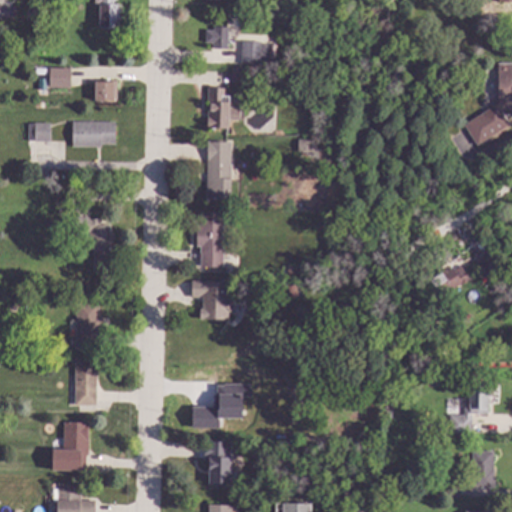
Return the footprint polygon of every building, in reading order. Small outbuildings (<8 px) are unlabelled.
[(112,0),(112,5),(118,5),(118,18),(120,18),(120,21),(118,21),(118,29),(98,29),(99,6),(93,6),(93,0),(112,0)] [(228,28),(227,50),(212,50),(212,44),(205,44),(205,31),(213,31),(213,28),(228,28)] [(259,57),(265,57),(265,65),(240,65),(240,42),(259,42),(259,57)] [(511,116),(503,116),(509,125),(476,147),(463,126),(496,105),(497,108),(497,65),(511,64),(511,116)] [(71,70),(70,89),(48,89),(49,69),(71,70)] [(301,75),(294,84),(288,79),(295,70),(301,75)] [(116,103),(94,102),(95,81),(97,81),(116,81),(116,103)] [(223,88),(223,96),(227,96),(226,108),(238,108),(237,121),(226,121),(226,128),(206,129),(207,88),(223,88)] [(114,145),(100,145),(100,148),(71,148),(71,123),(114,123),(114,145)] [(50,143),(27,142),(27,125),(34,125),(34,124),(50,124),(50,143)] [(311,152),(296,152),(296,140),(311,141),(311,152)] [(230,200),(206,200),(206,143),(230,143),(230,200)] [(222,268),(199,268),(199,247),(195,247),(195,227),(199,227),(199,213),(222,213),(222,268)] [(89,220),(101,220),(101,226),(107,225),(113,246),(113,273),(92,273),(92,253),(93,252),(88,234),(73,234),(73,219),(88,219),(89,220)] [(499,268),(484,277),(483,274),(480,276),(475,268),(478,266),(476,263),(492,254),(499,268)] [(468,281),(438,299),(427,281),(446,269),(447,271),(451,268),(453,271),(460,267),(468,281)] [(229,293),(227,293),(227,301),(231,301),(231,312),(226,312),(226,320),(198,319),(198,310),(200,310),(200,298),(190,298),(190,281),(229,282),(229,293)] [(30,295),(17,295),(18,286),(30,287),(30,295)] [(98,304),(98,317),(100,317),(100,337),(97,337),(97,349),(74,348),(76,303),(98,304)] [(453,368),(439,368),(438,357),(452,357),(453,368)] [(95,406),(74,406),(74,359),(96,360),(95,406)] [(193,429),(217,429),(217,419),(240,419),(241,397),(248,398),(248,385),(213,384),(213,408),(193,407),(193,429)] [(487,388),(489,388),(489,396),(487,396),(486,415),(470,415),(470,416),(471,416),(471,435),(448,435),(449,416),(463,416),(463,409),(468,409),(468,386),(487,386),(487,388)] [(373,393),(375,403),(366,403),(367,393),(373,393)] [(391,419),(382,419),(382,411),(391,411),(391,419)] [(87,423),(87,456),(84,456),(84,472),(51,471),(51,450),(62,450),(62,423),(87,423)] [(231,443),(230,488),(206,487),(208,461),(202,461),(203,442),(231,443)] [(492,471),(493,471),(493,489),(471,489),(471,452),(492,452),(492,471)] [(460,498),(442,498),(442,481),(460,481),(460,498)] [(80,501),(94,501),(94,511),(56,511),(57,484),(80,484),(80,501)] [(308,511),(308,503),(281,504),(280,511),(308,511)]
